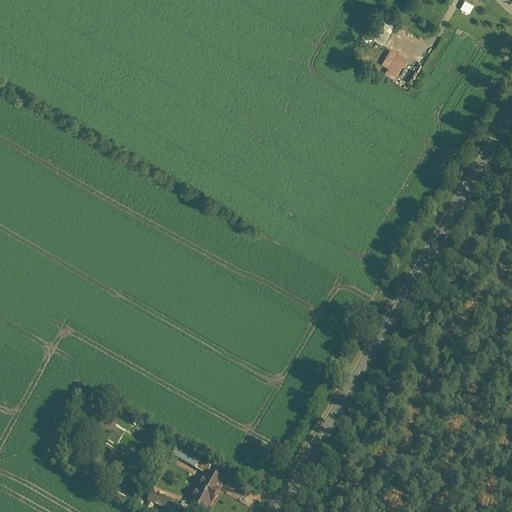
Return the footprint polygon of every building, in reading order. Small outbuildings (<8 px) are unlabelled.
[(467,0),(463,9),(472,13),(476,5),(467,0)] [(385,16),(372,37),(386,45),(398,24),(385,16)] [(378,67),(394,77),(406,58),(390,48),(378,67)] [(180,444),(174,456),(198,468),(204,455),(180,444)] [(206,511),(207,511),(224,481),(204,471),(188,502),(206,511)] [(175,501),(151,492),(147,502),(172,511),(175,501)]
